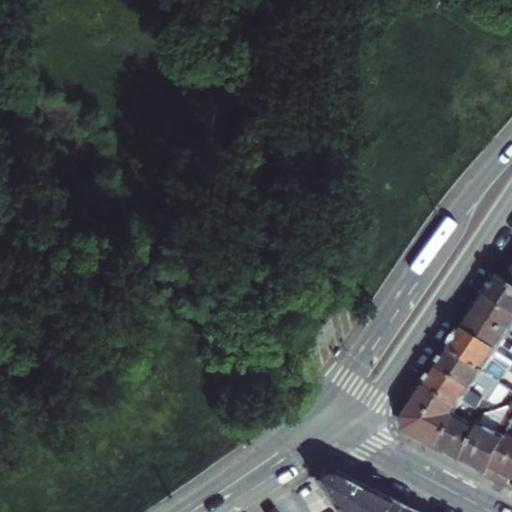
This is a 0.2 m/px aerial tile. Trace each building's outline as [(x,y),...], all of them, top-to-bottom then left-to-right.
[(511,260),(508,266),(506,265),(497,279),(511,289),(511,260)] [(511,289),(497,279),(485,297),(511,315),(511,289)] [(511,315),(485,297),(474,314),(511,339),(511,315)] [(462,332),(498,355),(511,364),(511,339),(474,314),(462,332)] [(462,332),(447,354),(511,395),(511,387),(504,382),(511,370),(495,360),(498,355),(462,332)] [(511,395),(447,354),(435,370),(472,394),(478,386),(511,408),(511,395)] [(435,370),(423,387),(461,413),(466,403),(479,411),(484,402),(472,394),(435,370)] [(438,454),(457,421),(461,413),(423,387),(401,421),(407,438),(438,454)] [(457,421),(438,454),(463,467),(481,434),(465,425),(469,419),(465,416),(461,423),(457,421)] [(463,467),(487,479),(507,442),(484,429),(481,434),(463,467)] [(487,479),(508,491),(511,484),(511,433),(507,442),(487,479)] [(382,511),(387,503),(359,489),(329,473),(323,473),(311,482),(332,511),(382,511)] [(404,511),(387,503),(382,511),(404,511)]
